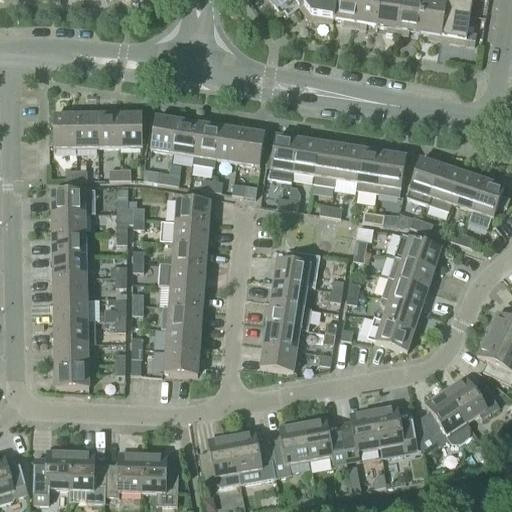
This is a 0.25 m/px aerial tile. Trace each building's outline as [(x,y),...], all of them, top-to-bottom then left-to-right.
[(264,0),(275,14),(293,0),(264,0)] [(336,0),(293,0),(275,14),(280,21),(284,18),(287,22),(299,13),(308,26),(331,29),(332,24),(333,25),(336,0)] [(354,33),(358,0),(336,0),(333,25),(343,26),(342,31),(354,33)] [(376,31),(380,0),(358,0),(354,33),(365,35),(366,30),(376,31)] [(396,40),(402,0),(380,0),(376,31),(386,33),(385,38),(396,40)] [(418,38),(424,3),(406,0),(402,0),(396,40),(408,41),(409,37),(418,38)] [(481,5),(481,0),(445,0),(445,6),(443,17),(469,21),(472,3),(481,5)] [(445,6),(424,3),(418,38),(428,40),(427,44),(440,47),(441,42),(440,41),(443,17),(445,6)] [(467,38),(469,21),(443,17),(440,41),(441,42),(450,43),(449,48),(473,52),(475,40),(467,38)] [(75,154),(97,154),(97,120),(75,121),(75,154)] [(97,154),(119,153),(118,120),(97,120),(97,154)] [(119,153),(142,153),(141,120),(118,120),(119,153)] [(53,154),(75,154),(75,121),(53,121),(53,154)] [(172,159),(178,126),(155,122),(150,156),(172,159)] [(194,162),(199,129),(178,126),(172,159),(193,162),(194,162)] [(215,166),(221,133),(199,129),(194,162),(193,162),(192,169),(214,173),(215,166)] [(236,169),(242,136),(221,133),(215,166),(236,169)] [(242,136),(236,169),(258,173),(263,139),(242,136)] [(292,178),(298,145),(275,141),(268,185),(291,188),(292,178)] [(314,182),(319,148),(298,145),(292,178),(313,181),(314,182)] [(335,185),(340,152),(319,148),(314,182),(313,181),(312,189),(333,193),(335,185)] [(357,188),(362,155),(340,152),(335,185),(356,188),(357,188)] [(376,199),(383,158),(362,155),(357,188),(356,188),(355,196),(376,199)] [(383,158),(376,199),(399,203),(405,162),(383,158)] [(427,211),(441,171),(419,164),(406,204),(427,211)] [(450,210),(461,178),(441,171),(427,211),(448,218),(451,210),(450,210)] [(76,187),(87,186),(87,175),(76,176),(76,187)] [(109,186),(119,186),(119,175),(109,175),(109,186)] [(119,186),(130,186),(130,175),(119,175),(119,186)] [(65,187),(76,187),(76,176),(65,176),(65,187)] [(167,190),(169,179),(158,177),(157,189),(167,190)] [(471,217),(481,185),(461,178),(450,210),(451,210),(471,217)] [(178,192),(179,181),(169,179),(167,190),(178,192)] [(210,197),(212,186),(201,184),(199,195),(210,197)] [(471,217),(467,228),(487,234),(490,224),(492,224),(497,210),(500,200),(503,192),(481,185),(471,217)] [(221,199),(222,187),(212,186),(210,197),(221,199)] [(242,202),(244,191),(233,189),(231,200),(242,202)] [(116,192),(116,195),(116,206),(127,206),(127,195),(127,192),(116,192)] [(84,219),(95,219),(94,196),(50,196),(51,219),(84,218),(84,219)] [(500,200),(497,210),(506,213),(509,203),(500,200)] [(287,216),(288,205),(278,203),(276,214),(287,216)] [(208,229),(210,207),(176,204),(174,226),(208,229)] [(297,217),(299,207),(288,205),(287,216),(297,217)] [(330,222),(331,212),(321,210),(319,220),(330,222)] [(340,224),(342,213),(331,212),(330,222),(340,224)] [(144,225),(144,214),(133,213),(133,225),(144,225)] [(372,229),(374,219),(363,217),(362,227),(372,229)] [(85,239),(84,219),(84,218),(51,219),(51,241),(85,239)] [(383,231),(385,220),(374,219),(372,229),(383,231)] [(419,236),(422,226),(412,223),(409,233),(419,236)] [(144,235),(144,225),(133,225),(133,235),(144,235)] [(207,250),(208,229),(174,226),(173,248),(207,250)] [(429,239),(432,229),(422,226),(419,236),(429,239)] [(127,239),(127,229),(116,229),(116,239),(127,239)] [(460,250),(463,240),(454,236),(450,247),(460,250)] [(52,262),(85,261),(85,239),(51,241),(52,262)] [(127,250),(127,239),(116,239),(115,250),(127,250)] [(433,274),(440,253),(401,240),(394,262),(394,263),(401,265),(402,264),(433,274)] [(470,253),(474,243),(463,240),(460,250),(470,253)] [(364,257),(366,247),(356,245),(354,256),(364,257)] [(205,272),(207,250),(173,248),(171,269),(205,272)] [(277,264),(273,287),(306,292),(306,291),(314,293),(319,261),(287,256),(285,266),(277,264)] [(363,268),(364,257),(354,256),(352,267),(363,268)] [(143,268),(144,257),(132,257),(132,268),(143,268)] [(52,284),(86,283),(85,261),(52,262),(52,284)] [(427,295),(433,274),(402,264),(401,265),(394,263),(388,282),(427,295)] [(143,278),(143,268),(132,268),(132,278),(143,278)] [(159,269),(157,291),(170,292),(170,291),(203,293),(205,272),(171,269),(171,270),(159,269)] [(126,283),(126,272),(115,272),(115,282),(126,283)] [(126,294),(126,283),(115,282),(115,294),(126,294)] [(420,316),(427,295),(388,282),(381,303),(420,316)] [(53,306),(86,305),(86,283),(52,284),(53,306)] [(341,297),(343,287),(332,286),(331,296),(341,297)] [(303,313),(306,292),(273,287),(270,308),(303,313)] [(358,300),(360,290),(349,288),(347,298),(358,300)] [(202,315),(203,293),(170,291),(170,292),(168,313),(202,315)] [(340,308),(341,297),(331,296),(329,307),(340,308)] [(356,311),(358,300),(347,298),(345,309),(356,311)] [(143,311),(143,300),(132,300),(132,311),(143,311)] [(413,336),(420,316),(381,303),(380,307),(382,312),(386,312),(381,325),(381,326),(413,336)] [(53,328),(87,327),(86,305),(53,306),(53,328)] [(311,314),(303,313),(270,308),(266,330),(300,335),(307,336),(311,314)] [(143,321),(143,311),(132,311),(131,321),(143,321)] [(162,312),(160,334),(167,335),(167,334),(200,337),(202,315),(168,313),(162,312)] [(511,314),(508,322),(497,317),(486,338),(511,350),(511,314)] [(125,327),(126,317),(114,316),(114,327),(125,327)] [(381,326),(381,325),(373,323),(366,345),(406,358),(413,336),(381,326)] [(95,327),(87,327),(53,328),(53,350),(87,348),(87,350),(95,350),(95,327)] [(125,338),(125,327),(114,327),(114,338),(125,338)] [(335,340),(336,330),(325,328),(324,338),(335,340)] [(296,356),(300,335),(266,330),(263,351),(296,356)] [(199,358),(200,337),(167,334),(167,335),(165,356),(199,358)] [(351,347),(352,336),(342,335),(340,345),(351,347)] [(333,351),(335,340),(324,338),(322,349),(333,351)] [(511,376),(511,375),(511,350),(486,338),(476,360),(489,366),(484,377),(511,390),(511,386),(511,376)] [(142,355),(142,344),(131,343),(131,354),(142,355)] [(88,370),(87,350),(87,348),(53,350),(54,371),(88,370)] [(293,379),(296,356),(263,351),(259,373),(293,379)] [(142,365),(142,355),(131,354),(131,364),(142,365)] [(197,381),(199,358),(165,356),(163,378),(197,381)] [(125,370),(125,360),(114,360),(114,370),(125,370)] [(330,372),(331,361),(321,360),(319,371),(330,372)] [(88,370),(54,371),(54,393),(88,393),(88,370)] [(125,381),(125,370),(114,370),(114,381),(125,381)] [(482,387),(472,394),(464,381),(444,395),(466,428),(466,427),(478,420),(481,424),(499,412),(482,387)] [(470,433),(466,427),(466,428),(444,395),(424,407),(432,420),(423,425),(422,424),(421,424),(422,426),(416,429),(416,425),(415,426),(422,462),(449,445),(451,448),(455,449),(459,448),(465,444),(468,440),(469,437),(470,434),(470,433)] [(396,410),(372,414),(379,453),(380,453),(382,464),(417,458),(416,452),(410,422),(399,424),(396,410)] [(350,427),(338,429),(346,469),(359,466),(358,462),(357,457),(379,453),(372,414),(349,419),(350,427)] [(325,423),(302,427),(309,466),(331,462),(332,467),(333,471),(346,469),(338,429),(327,431),(325,423)] [(281,446),(269,448),(274,477),(275,483),(288,480),(287,475),(286,470),(309,466),(302,427),(278,431),(281,446)] [(254,436),(231,440),(238,479),(237,479),(239,489),(239,490),(275,483),(274,477),(269,448),(257,450),(254,436)] [(210,459),(198,461),(203,490),(216,488),(217,490),(220,492),(239,489),(237,479),(238,479),(231,440),(207,444),(210,459)] [(33,499),(32,511),(46,511),(46,500),(46,495),(69,496),(71,456),(47,455),(46,464),(34,463),(34,470),(33,499)] [(69,496),(69,507),(105,509),(105,502),(106,472),(94,472),(95,457),(71,456),(69,496)] [(106,472),(105,502),(122,502),(122,498),(141,498),(143,459),(119,458),(118,472),(106,472)] [(3,459),(0,460),(0,510),(12,507),(15,502),(26,499),(18,470),(17,464),(5,467),(3,459)] [(143,459),(141,498),(156,499),(155,511),(177,511),(178,474),(166,474),(166,459),(143,459)] [(409,464),(413,485),(425,483),(421,462),(409,464)] [(360,496),(356,472),(347,473),(351,498),(360,496)]
